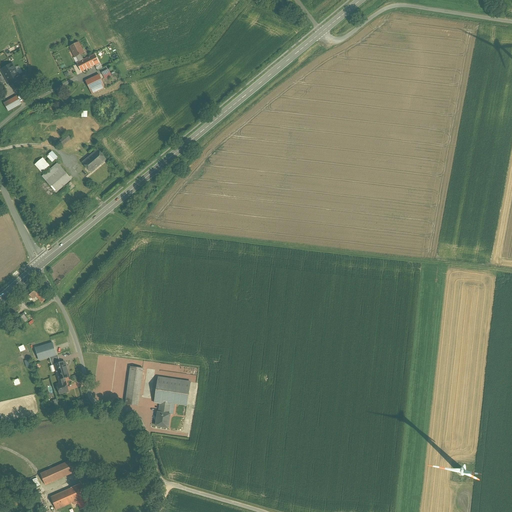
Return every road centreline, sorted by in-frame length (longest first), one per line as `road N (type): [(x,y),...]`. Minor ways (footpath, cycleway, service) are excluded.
road 1 (secondary): [(39,264),(321,32)]
road 2 (unclassified): [(256,511),(162,486),(146,444),(89,392),(80,351),(39,264)]
road 3 (unknown): [(182,442),(128,386),(95,305),(39,264)]
road 4 (unclassified): [(511,21),(398,5),(336,41),(321,32)]
